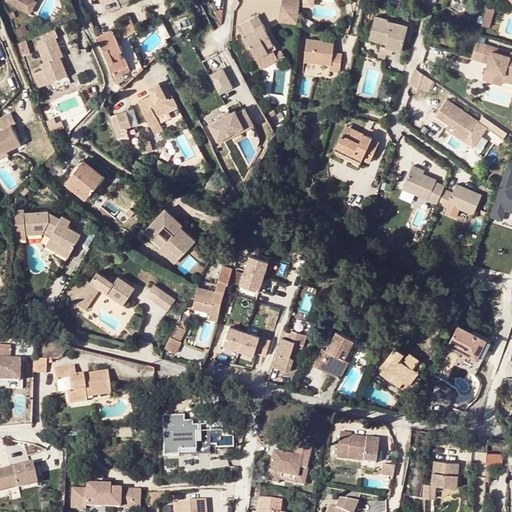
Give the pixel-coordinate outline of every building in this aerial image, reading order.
[(8,0),(25,9),(30,0),(8,0)] [(36,0),(30,0),(25,9),(31,12),(36,0)] [(282,0),(280,19),(298,21),(300,7),(299,0),(282,0)] [(487,7),(484,25),(490,27),(494,9),(487,7)] [(257,15),(253,17),(258,26),(262,24),(257,15)] [(386,42),(402,46),(407,25),(387,20),(388,18),(375,15),(369,36),(387,41),(386,42)] [(126,36),(138,30),(131,16),(119,21),(126,36)] [(237,25),(243,37),(246,36),(255,30),(254,28),(258,26),(253,17),(237,25)] [(250,48),(256,59),(267,52),(268,52),(267,51),(275,46),(266,31),(263,24),(262,24),(258,26),(254,28),(255,30),(246,36),(243,37),(248,48),(250,48)] [(40,64),(47,84),(67,77),(61,59),(60,55),(64,53),(59,38),(62,36),(59,28),(43,33),(46,41),(38,44),(44,63),(40,64)] [(112,28),(97,35),(114,71),(128,64),(112,28)] [(305,61),(318,63),(331,65),(330,71),(338,71),(340,53),(333,52),(334,41),(307,38),(305,61)] [(469,55),(479,58),(483,42),(474,39),(469,55)] [(393,47),(385,45),(380,44),(379,49),(387,51),(392,53),(393,47)] [(491,49),(485,67),(503,73),(501,78),(511,81),(511,50),(511,51),(509,55),(491,49)] [(423,69),(422,70),(424,72),(431,76),(431,75),(434,64),(425,62),(423,69)] [(330,76),(330,71),(331,65),(318,63),(317,74),(330,76)] [(424,72),(416,66),(411,83),(421,85),(424,72)] [(224,67),(209,74),(220,95),(235,87),(224,67)] [(501,78),(503,73),(485,67),(482,76),(500,82),(501,78)] [(145,95),(137,100),(151,124),(159,120),(156,114),(177,102),(172,93),(166,97),(157,80),(147,85),(151,92),(152,95),(147,98),(145,95)] [(479,118),(447,97),(437,112),(450,121),(457,127),(454,131),(473,144),(487,124),(503,135),(507,130),(483,112),(479,118)] [(211,122),(221,141),(256,123),(247,106),(239,111),(238,108),(233,111),(231,108),(219,114),(220,117),(211,122)] [(138,122),(132,107),(126,109),(131,124),(138,122)] [(131,124),(126,109),(109,115),(119,142),(121,141),(120,137),(128,134),(125,126),(131,124)] [(9,120),(0,124),(0,127),(2,132),(7,129),(12,126),(9,120)] [(447,125),(454,131),(457,127),(450,121),(447,125)] [(345,126),(342,133),(348,135),(351,128),(345,126)] [(336,145),(362,157),(369,160),(377,142),(371,139),(371,138),(351,128),(348,135),(342,133),(336,145)] [(17,149),(7,129),(2,132),(10,152),(17,149)] [(0,132),(0,156),(3,156),(10,152),(2,132),(0,132)] [(334,151),(360,163),(362,157),(336,145),(334,151)] [(105,175),(83,159),(65,182),(86,199),(105,175)] [(511,180),(511,163),(506,161),(488,214),(498,217),(501,207),(511,209),(511,183),(511,184),(511,180)] [(412,164),(411,168),(423,173),(424,169),(412,164)] [(403,188),(437,201),(442,187),(444,184),(435,181),(436,178),(423,173),(411,168),(403,188)] [(225,188),(206,179),(202,189),(221,198),(225,188)] [(452,191),(442,187),(437,201),(447,206),(458,210),(459,207),(473,212),(481,194),(456,183),(452,191)] [(403,191),(400,199),(412,202),(415,194),(403,191)] [(413,204),(431,209),(433,201),(415,197),(413,204)] [(343,215),(348,220),(357,210),(352,205),(343,215)] [(167,206),(147,229),(164,245),(167,242),(182,255),(198,237),(182,224),(184,222),(167,206)] [(27,213),(27,210),(16,209),(14,237),(29,238),(28,234),(27,213)] [(361,213),(357,210),(348,220),(352,223),(361,213)] [(52,211),(27,213),(28,234),(46,233),(50,227),(57,231),(54,238),(61,242),(61,243),(75,251),(84,234),(71,227),(75,221),(66,216),(64,219),(52,211)] [(54,238),(50,245),(71,257),(75,251),(61,243),(61,242),(54,238)] [(219,241),(216,249),(231,255),(235,247),(219,241)] [(245,274),(263,280),(272,251),(255,245),(245,274)] [(191,247),(179,265),(190,273),(203,255),(191,247)] [(193,306),(210,310),(219,312),(224,290),(230,264),(221,262),(215,290),(198,286),(193,306)] [(100,271),(84,295),(93,301),(102,288),(109,293),(112,289),(115,292),(113,295),(126,304),(128,301),(131,296),(138,287),(121,276),(116,282),(100,271)] [(146,283),(154,289),(162,278),(154,272),(146,283)] [(174,286),(162,278),(154,289),(167,297),(174,286)] [(301,309),(310,311),(314,296),(306,294),(301,309)] [(79,302),(88,308),(93,301),(84,295),(79,302)] [(138,301),(131,296),(128,301),(135,306),(138,301)] [(217,319),(219,312),(210,310),(208,317),(217,319)] [(235,314),(229,332),(258,341),(259,339),(269,342),(274,327),(235,314)] [(298,319),(296,318),(294,325),(289,324),(280,352),(296,357),(301,343),(303,344),(307,331),(310,332),(313,321),(298,317),(298,319)] [(184,326),(176,322),(170,335),(178,339),(184,326)] [(486,339),(458,324),(447,345),(477,359),(486,339)] [(336,330),(328,344),(327,348),(322,346),(313,363),(339,378),(348,361),(343,358),(354,339),(336,330)] [(178,339),(170,335),(164,347),(173,352),(180,340),(178,339)] [(0,379),(18,380),(18,361),(10,360),(10,346),(0,345),(0,379)] [(395,378),(401,382),(412,368),(402,361),(405,355),(404,354),(394,347),(379,367),(382,369),(387,373),(385,377),(391,382),(395,378)] [(412,368),(417,372),(423,364),(406,351),(404,354),(405,355),(402,361),(412,368)] [(45,358),(32,357),(32,372),(45,373),(45,358)] [(154,377),(157,365),(120,359),(118,370),(154,377)] [(90,390),(108,388),(106,369),(75,374),(73,364),(54,367),(55,373),(55,377),(67,375),(69,390),(66,390),(68,402),(86,400),(85,396),(84,391),(84,388),(90,387),(90,390)] [(417,372),(412,368),(401,382),(406,386),(417,372)] [(37,417),(36,376),(27,376),(27,388),(17,388),(17,417),(37,417)] [(398,387),(401,382),(395,378),(391,382),(398,387)] [(144,385),(144,394),(154,394),(154,385),(144,385)] [(84,391),(85,396),(109,392),(108,388),(90,390),(84,391)] [(183,412),(162,412),(163,452),(178,452),(178,447),(195,447),(195,429),(198,429),(197,422),(192,422),(192,418),(184,418),(183,412)] [(338,457),(364,462),(377,463),(380,440),(352,436),(352,433),(342,432),(338,457)] [(294,459),(295,456),(280,451),(272,474),(284,475),(310,479),(312,472),(310,472),(316,451),(302,447),(299,457),(298,460),(294,459)] [(486,462),(490,462),(502,463),(502,454),(502,452),(487,452),(486,462)] [(0,484),(16,480),(17,486),(37,481),(32,460),(10,466),(5,467),(0,468),(0,484)] [(457,462),(432,460),(431,483),(435,483),(456,485),(457,462)] [(376,470),(377,463),(364,462),(363,468),(376,470)] [(102,465),(87,465),(87,478),(96,478),(102,478),(102,465)] [(394,467),(380,465),(379,475),(392,478),(394,467)] [(282,481),(284,475),(272,474),(270,480),(281,483),(282,481)] [(284,475),(282,481),(307,488),(309,480),(301,478),(301,480),(284,475)] [(0,490),(17,486),(16,480),(0,484),(0,490)] [(72,487),(71,500),(86,500),(86,505),(132,506),(140,506),(140,501),(140,488),(110,487),(110,483),(96,483),(87,483),(86,488),(72,487)] [(434,497),(435,483),(431,483),(424,483),(424,496),(434,497)] [(183,498),(174,499),(174,511),(204,511),(205,511),(207,511),(205,496),(188,498),(188,500),(183,500),(183,498)] [(282,511),(284,500),(264,497),(262,509),(260,509),(259,511),(282,511)] [(346,511),(347,511),(348,511),(351,511),(357,500),(340,497),(336,506),(331,505),(327,511),(346,511)] [(148,511),(157,511),(159,500),(151,499),(148,511)]
